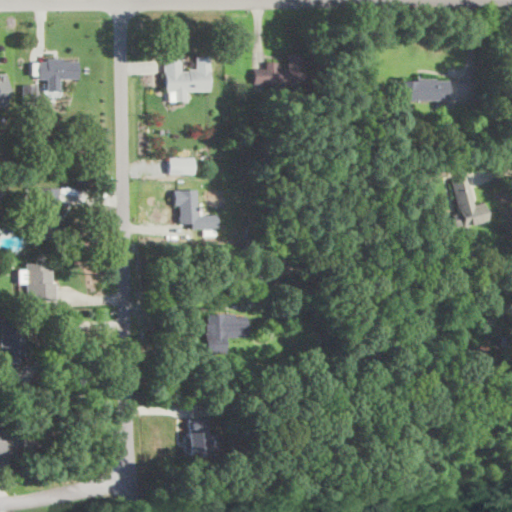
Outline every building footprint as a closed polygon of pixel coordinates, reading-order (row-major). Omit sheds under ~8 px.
[(251,64),(251,83),(301,83),(301,51),(284,51),(284,63),(251,64)] [(162,57),(163,99),(186,99),(186,89),(208,88),(207,54),(195,55),(196,67),(180,67),(180,56),(162,57)] [(30,76),(45,76),(45,92),(59,92),(59,76),(76,76),(76,57),(30,57),(30,76)] [(398,98),(449,98),(449,76),(398,76),(398,98)] [(35,83),(21,83),(21,98),(35,98),(35,83)] [(167,172),(193,172),(193,155),(167,155),(167,172)] [(449,177),(454,224),(486,220),(484,199),(471,201),(468,175),(449,177)] [(37,186),(37,232),(57,232),(57,186),(37,186)] [(188,229),(214,228),(213,212),(197,213),(196,187),(173,188),(174,222),(188,221),(188,229)] [(54,298),(54,262),(18,262),(18,283),(26,283),(26,298),(54,298)] [(205,312),(205,351),(224,351),(224,336),(246,336),(246,312),(205,312)] [(0,362),(24,362),(24,322),(0,322),(0,362)] [(208,415),(183,415),(183,453),(208,453),(208,415)]
